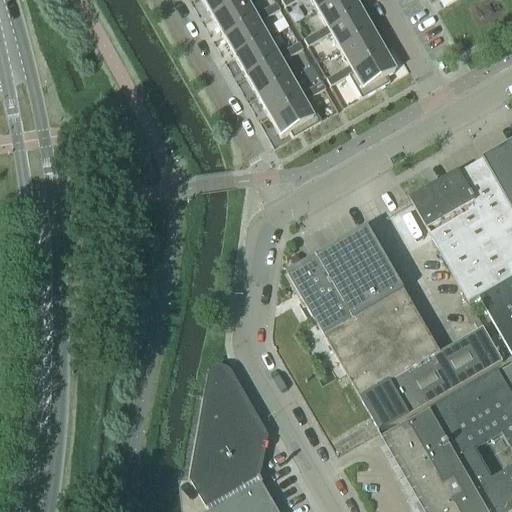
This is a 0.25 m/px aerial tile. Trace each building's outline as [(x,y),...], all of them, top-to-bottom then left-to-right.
[(242,4),(240,0),(202,0),(199,2),(211,22),(242,4)] [(283,11),(295,5),(291,0),(286,0),(279,4),(283,11)] [(307,0),(315,14),(340,0),(307,0)] [(327,34),(358,16),(348,0),(340,0),(315,14),(325,31),(327,34)] [(443,10),(459,0),(439,0),(438,1),(443,10)] [(254,23),(252,20),(242,4),(211,22),(222,42),(254,23)] [(274,7),(263,14),(267,20),(278,14),(274,7)] [(267,20),(263,14),(252,20),(254,23),(256,27),(267,20)] [(338,54),(369,36),(358,16),(327,34),(329,38),(338,54)] [(265,43),(256,27),(254,23),(222,42),(233,61),(265,43)] [(317,44),(329,38),(327,34),(325,31),(313,37),(317,44)] [(349,74),(381,56),(369,36),(338,54),(347,70),(349,74)] [(306,50),(317,44),(313,37),(302,43),(306,50)] [(276,63),(274,60),(265,43),(233,61),(245,81),(276,63)] [(297,47),(286,53),(290,60),(301,54),(297,47)] [(278,67),(290,60),(286,53),(274,60),(276,63),(278,67)] [(393,76),(381,56),(349,74),(351,77),(346,80),(360,103),(388,87),(384,81),(393,76)] [(288,83),(278,67),(276,63),(245,81),(256,101),(288,83)] [(351,77),(349,74),(347,70),(336,77),(340,84),(346,80),(351,77)] [(340,84),(336,77),(325,83),(329,90),(340,84)] [(299,103),(297,99),(288,83),(256,101),(267,121),(299,103)] [(320,86),(308,93),(312,100),(324,93),(320,86)] [(301,106),(306,103),(312,100),(308,93),(297,99),(299,103),(301,106)] [(319,126),(306,103),(301,106),(299,103),(267,121),(279,141),(288,137),(291,142),(319,126)] [(483,165),(511,215),(511,150),(511,148),(494,158),(483,165)] [(411,204),(410,205),(411,207),(469,308),(470,308),(478,303),(511,283),(511,215),(483,165),(482,165),(485,169),(483,171),(462,183),(459,176),(458,177),(460,181),(441,192),(434,196),(413,208),(411,204)] [(483,331),(439,356),(368,232),(338,249),(317,261),(287,278),(315,327),(316,326),(335,359),(328,363),(336,377),(343,373),(379,435),(502,365),(483,331)] [(511,283),(478,303),(494,331),(511,320),(511,283)] [(469,309),(461,313),(469,327),(477,323),(469,309)] [(511,320),(494,331),(511,361),(511,320)] [(511,369),(499,377),(510,396),(511,394),(511,369)] [(208,380),(190,483),(206,511),(276,511),(259,481),(268,439),(232,376),(228,372),(224,370),(218,370),(213,372),(210,375),(208,380)] [(499,377),(385,442),(382,444),(420,511),(511,511),(511,399),(510,396),(499,377)]
